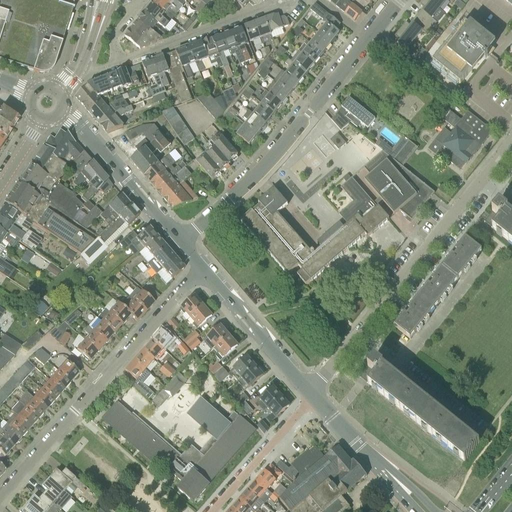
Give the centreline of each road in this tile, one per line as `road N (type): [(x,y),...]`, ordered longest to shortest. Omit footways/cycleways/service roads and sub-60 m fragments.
road 1 (residential): [(180,242),(292,137),(402,0)]
road 2 (residential): [(309,394),(511,140)]
road 3 (residential): [(0,496),(201,266)]
road 4 (residential): [(120,65),(295,0)]
road 5 (residential): [(180,242),(60,111)]
road 6 (residential): [(309,394),(201,266)]
road 7 (residential): [(213,511),(313,398)]
